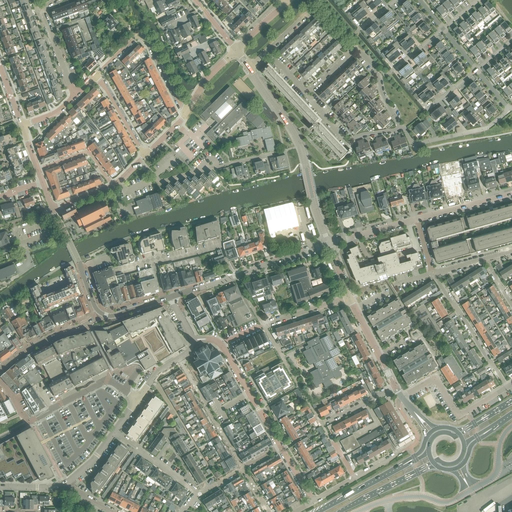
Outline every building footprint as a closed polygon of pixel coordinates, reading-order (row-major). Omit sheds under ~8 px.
[(84,0),(82,0),(80,1),(83,10),(84,12),(89,10),(88,8),(86,3),(84,0)] [(164,0),(163,0),(160,2),(160,3),(164,10),(168,7),(169,9),(180,3),(178,0),(169,0),(166,2),(164,0)] [(218,6),(222,10),(227,5),(229,3),(225,0),(223,0),(223,1),(218,6)] [(268,2),(266,0),(261,0),(258,4),(262,8),(268,2)] [(371,0),(364,0),(362,2),(366,7),(369,5),(371,8),(370,8),(373,11),(377,8),(376,7),(377,7),(371,0)] [(455,0),(448,0),(447,1),(454,10),(460,5),(455,0)] [(80,1),(75,3),(78,12),(79,14),(84,12),(83,10),(80,1)] [(151,2),(146,5),(148,9),(154,7),(158,15),(165,12),(164,10),(160,3),(160,2),(159,1),(154,4),(153,4),(151,2)] [(402,7),(405,11),(412,6),(408,1),(407,3),(406,2),(404,4),(405,4),(402,7)] [(444,19),(448,15),(443,10),(440,6),(441,6),(439,4),(436,1),(432,4),(437,11),(436,11),(439,14),(440,13),(444,19)] [(443,10),(448,15),(454,10),(447,1),(441,6),(440,6),(443,10)] [(489,1),(482,7),(489,16),(496,10),(489,1)] [(362,2),(354,8),(363,18),(368,15),(363,10),(366,7),(362,2)] [(75,3),(70,5),(73,14),(78,12),(75,3)] [(22,7),(24,13),(31,10),(29,4),(22,7)] [(231,10),(227,5),(222,10),(226,15),(231,10)] [(405,11),(409,16),(415,10),(412,6),(405,11)] [(65,7),(60,9),(64,17),(68,16),(65,7)] [(482,7),(476,12),(483,21),(489,16),(482,7)] [(362,19),(363,18),(354,8),(347,14),(351,19),(354,17),(356,20),(359,23),(362,20),(362,19)] [(60,9),(55,10),(59,19),(64,17),(60,9)] [(22,13),(24,19),(33,16),(31,10),(24,13),(22,13)] [(56,20),(59,19),(55,10),(50,12),(55,24),(57,23),(56,20)] [(409,16),(412,20),(419,14),(415,10),(409,16)] [(244,12),(242,14),(249,21),(253,17),(248,11),(246,14),(244,12)] [(387,16),(385,16),(394,27),(401,21),(397,15),(394,18),(392,15),(393,15),(390,12),(386,15),(387,16)] [(472,15),(470,17),(477,26),(479,28),(485,23),(483,21),(476,12),(472,15)] [(242,17),(239,20),(244,25),(249,21),(242,14),(240,16),(242,17)] [(422,19),(419,14),(412,20),(416,24),(422,19)] [(171,15),(159,20),(163,27),(167,25),(168,28),(166,29),(167,31),(173,28),(171,24),(170,25),(170,24),(171,23),(174,22),(171,15)] [(201,27),(200,25),(195,15),(188,19),(194,30),(200,27),(201,27)] [(28,24),(35,21),(33,16),(24,19),(26,25),(28,24)] [(114,29),(115,29),(114,28),(114,27),(116,25),(113,21),(114,20),(110,16),(103,23),(105,26),(106,25),(110,29),(111,30),(112,31),(113,31),(114,30),(114,29)] [(233,22),(227,16),(225,19),(229,24),(230,23),(233,26),(231,28),(236,34),(240,29),(235,24),(233,22)] [(385,25),(383,27),(387,33),(394,27),(385,16),(381,20),(385,25)] [(470,17),(463,22),(471,31),(477,26),(470,17)] [(316,19),(311,23),(316,29),(321,24),(316,19)] [(239,20),(235,24),(240,29),(244,25),(239,20)] [(28,30),(30,29),(37,27),(35,21),(28,24),(26,25),(28,30)] [(511,29),(505,21),(499,27),(500,28),(506,36),(511,30),(511,29)] [(419,32),(423,37),(426,35),(426,34),(431,29),(427,24),(426,25),(424,22),(418,27),(421,30),(419,32)] [(465,36),(471,31),(463,22),(457,27),(460,30),(465,36)] [(311,23),(307,27),(312,33),(316,29),(311,23)] [(184,39),(191,35),(185,24),(179,28),(184,39)] [(372,27),(371,28),(378,36),(382,33),(384,35),(387,33),(383,27),(380,30),(378,27),(376,24),(372,27)] [(30,29),(32,35),(39,33),(37,27),(30,29)] [(62,31),(65,39),(74,35),(80,33),(78,28),(72,30),(71,27),(62,31)] [(307,27),(303,31),(309,39),(311,37),(310,35),(312,33),(307,27)] [(460,38),(465,45),(466,44),(469,42),(470,41),(469,41),(466,37),(465,36),(460,30),(457,27),(454,30),(458,35),(457,36),(459,39),(460,38)] [(499,27),(492,32),(493,33),(500,41),(506,36),(500,28),(499,27)] [(166,34),(165,34),(167,39),(170,38),(173,44),(180,41),(178,37),(175,31),(174,31),(174,30),(173,28),(167,31),(165,32),(166,33),(166,34)] [(378,36),(371,28),(366,32),(371,37),(368,39),(372,45),(376,42),(380,39),(378,36)] [(0,36),(1,36),(2,39),(9,37),(7,31),(0,33),(0,36)] [(303,31),(298,35),(303,41),(305,39),(307,41),(309,39),(303,31)] [(411,33),(410,31),(402,37),(404,39),(407,42),(408,44),(411,47),(415,43),(411,38),(414,36),(411,33)] [(492,32),(486,37),(487,38),(494,46),(500,41),(493,33),(492,32)] [(39,33),(32,35),(30,36),(32,42),(41,38),(39,33)] [(65,39),(67,44),(76,40),(74,35),(65,39)] [(205,35),(198,38),(201,44),(207,41),(205,35)] [(295,38),(294,40),(301,47),(303,46),(301,43),(303,41),(298,35),(298,36),(297,35),(295,37),(295,38)] [(3,42),(4,44),(4,45),(11,42),(9,37),(2,39),(1,39),(2,42),(3,42)] [(486,37),(480,42),(481,43),(487,51),(494,46),(487,38),(486,37)] [(98,39),(93,41),(96,49),(101,47),(98,39)] [(397,41),(395,43),(399,48),(402,46),(404,48),(404,49),(406,52),(410,49),(410,48),(411,47),(408,44),(407,42),(404,39),(400,43),(398,40),(397,41)] [(35,42),(37,48),(44,45),(42,40),(35,42)] [(67,44),(69,49),(78,45),(76,40),(67,44)] [(294,40),(290,43),(294,49),(296,47),(299,50),(301,47),(294,40)] [(331,44),(333,46),(337,51),(342,47),(337,42),(335,40),(331,44)] [(5,48),(6,50),(15,47),(13,41),(11,42),(4,45),(4,44),(3,45),(4,48),(5,48)] [(215,56),(222,52),(216,41),(209,44),(215,56)] [(474,47),(470,42),(470,41),(469,42),(466,44),(465,45),(471,51),(470,52),(472,55),(473,54),(476,58),(477,59),(481,56),(474,47)] [(435,48),(439,52),(445,46),(442,42),(440,43),(437,44),(438,45),(435,48)] [(474,47),(481,56),(487,51),(481,43),(480,42),(474,47)] [(290,43),(285,48),(291,54),(292,55),(296,51),(294,49),(290,43)] [(397,50),(399,48),(395,43),(388,49),(390,51),(394,56),(395,57),(396,59),(401,55),(397,50)] [(37,48),(39,54),(46,51),(44,45),(37,48)] [(69,49),(71,53),(80,50),(78,45),(69,49)] [(139,45),(135,50),(144,59),(145,58),(143,55),(143,54),(142,53),(144,51),(146,49),(143,46),(141,48),(139,45)] [(178,57),(189,52),(186,45),(174,50),(178,57)] [(333,46),(328,50),(333,55),(337,51),(333,46)] [(439,52),(442,56),(449,51),(445,46),(439,52)] [(16,47),(15,47),(6,50),(5,51),(6,54),(7,53),(8,56),(18,52),(16,47)] [(102,58),(104,55),(101,47),(98,48),(96,49),(92,51),(94,53),(100,59),(102,58)] [(291,54),(285,48),(280,52),(285,57),(286,58),(291,54)] [(329,59),(333,55),(328,50),(327,48),(322,52),(324,54),(329,59)] [(81,52),(80,50),(71,53),(72,58),(84,54),(85,53),(86,53),(85,51),(81,52)] [(135,50),(130,54),(135,59),(137,57),(139,59),(140,59),(142,61),(144,59),(135,50)] [(39,60),(41,59),(48,57),(46,51),(39,54),(37,54),(39,60)] [(197,54),(200,60),(203,65),(210,62),(204,51),(200,53),(197,54)] [(395,60),(396,59),(395,57),(394,56),(390,51),(386,55),(384,52),(382,54),(380,55),(385,60),(388,58),(390,60),(389,61),(392,64),(396,61),(395,60)] [(442,56),(445,60),(452,55),(449,51),(442,56)] [(324,63),(329,59),(324,54),(322,52),(320,54),(322,56),(319,58),(324,63)] [(420,56),(419,57),(425,65),(430,62),(432,64),(435,61),(431,56),(428,58),(426,56),(423,52),(419,56),(420,56)] [(130,54),(126,58),(135,68),(137,66),(135,64),(132,61),(135,59),(130,54)] [(11,62),(12,65),(19,62),(21,61),(20,59),(18,60),(17,57),(17,55),(12,57),(12,58),(8,60),(10,63),(11,62)] [(456,59),(452,55),(445,60),(449,65),(456,59)] [(39,60),(42,66),(50,62),(48,57),(41,59),(39,60)] [(418,66),(416,68),(420,73),(423,71),(421,68),(425,65),(419,57),(414,61),(418,66)] [(501,62),(498,64),(500,66),(504,72),(510,66),(506,61),(504,59),(505,59),(503,57),(499,61),(501,62)] [(85,66),(89,71),(96,64),(91,58),(87,62),(88,63),(85,66)] [(133,70),(135,68),(126,58),(122,62),(126,67),(129,65),(133,70)] [(319,58),(315,62),(320,68),(324,63),(319,58)] [(140,68),(141,70),(152,64),(150,59),(144,62),(145,65),(142,66),(142,67),(140,68)] [(312,65),(311,66),(316,72),(320,68),(315,62),(315,63),(312,60),(310,62),(312,65)] [(353,61),(351,63),(358,71),(360,73),(364,68),(357,60),(354,63),(353,61)] [(191,76),(198,72),(192,61),(185,64),(191,76)] [(13,68),(14,70),(14,71),(21,68),(23,67),(22,64),(20,65),(19,62),(12,65),(10,65),(12,68),(13,68)] [(44,71),(46,70),(53,68),(50,62),(42,66),(44,71)] [(498,77),(498,76),(504,72),(500,66),(498,64),(497,62),(493,66),(494,67),(492,69),(491,67),(491,68),(498,77)] [(351,66),(348,68),(355,76),(356,75),(355,74),(358,71),(351,63),(349,65),(351,66)] [(452,72),(456,78),(460,75),(459,74),(465,70),(461,65),(460,66),(457,63),(451,68),(454,71),(452,72)] [(146,74),(149,73),(155,70),(152,64),(141,70),(141,72),(144,70),(146,74)] [(406,68),(404,69),(411,77),(415,73),(417,76),(418,75),(420,73),(416,68),(413,70),(411,68),(412,67),(409,64),(405,67),(406,68)] [(261,70),(310,122),(313,126),(310,129),(312,131),(314,129),(315,131),(313,133),(340,161),(348,153),(349,154),(352,151),(350,149),(347,152),(321,124),(320,125),(317,122),(319,119),(269,66),(267,68),(265,66),(261,70)] [(304,68),(306,70),(311,76),(316,72),(311,66),(308,69),(306,66),(304,68)] [(15,74),(16,76),(23,74),(21,68),(14,71),(14,70),(13,71),(14,74),(15,74)] [(46,70),(48,76),(55,73),(53,68),(46,70)] [(307,80),(311,76),(306,70),(304,68),(300,73),(302,75),(307,80)] [(344,69),(343,71),(350,79),(353,76),(354,77),(355,76),(348,68),(346,71),(344,69)] [(499,85),(503,82),(502,81),(499,78),(498,76),(498,77),(491,68),(487,71),(491,76),(490,77),(492,80),(493,79),(499,85)] [(110,74),(113,79),(125,72),(127,71),(126,69),(121,72),(120,71),(117,73),(116,70),(110,74)] [(413,79),(411,77),(404,69),(400,73),(404,78),(401,80),(406,85),(413,79)] [(149,73),(152,78),(158,75),(155,70),(149,73)] [(342,74),(340,76),(347,84),(348,83),(347,82),(350,79),(343,71),(341,72),(342,74)] [(445,73),(443,71),(440,74),(436,78),(438,80),(444,88),(449,84),(445,79),(447,77),(445,73)] [(113,79),(116,84),(122,81),(121,81),(125,79),(123,75),(126,74),(125,72),(113,79)] [(48,76),(50,81),(50,82),(57,79),(55,73),(48,76)] [(17,79),(18,82),(25,79),(23,74),(16,76),(15,77),(16,80),(17,79)] [(152,78),(154,83),(161,80),(158,75),(152,78)] [(336,77),(335,79),(342,86),(345,83),(346,84),(347,84),(340,76),(337,78),(336,77)] [(358,86),(363,91),(367,87),(370,85),(367,82),(370,79),(368,76),(358,86)] [(428,84),(433,89),(435,87),(437,89),(440,93),(444,89),(443,89),(444,88),(438,80),(436,78),(428,84)] [(19,85),(20,87),(27,85),(27,84),(29,84),(27,79),(25,79),(18,82),(17,82),(18,85),(19,85)] [(47,82),(50,88),(59,85),(57,79),(50,82),(50,81),(47,82)] [(118,89),(130,83),(133,81),(132,79),(126,82),(126,81),(123,83),(122,81),(116,84),(118,89)] [(334,82),(331,84),(338,91),(339,91),(338,90),(342,86),(335,79),(333,80),(334,82)] [(151,89),(152,91),(163,85),(161,80),(154,83),(156,86),(153,87),(153,88),(151,89)] [(511,98),(511,93),(507,88),(507,87),(506,86),(504,83),(503,82),(499,85),(504,91),(504,92),(503,93),(505,96),(507,95),(511,100),(511,98)] [(118,89),(121,95),(127,91),(126,88),(129,87),(129,85),(131,84),(130,83),(118,89)] [(468,88),(472,93),(479,87),(475,83),(474,84),(473,83),(471,85),(472,86),(468,88)] [(328,85),(326,86),(333,94),(337,91),(338,92),(338,91),(331,84),(329,86),(328,85)] [(421,89),(430,100),(434,96),(430,91),(433,89),(428,84),(421,89)] [(29,91),(27,85),(20,87),(19,88),(20,91),(21,90),(22,93),(29,91)] [(54,93),(61,90),(59,85),(50,88),(52,94),(54,93)] [(158,91),(160,94),(166,91),(163,85),(152,91),(153,93),(155,91),(156,92),(158,91)] [(326,89),(323,91),(330,99),(331,98),(330,97),(333,94),(326,86),(324,88),(326,89)] [(231,129),(244,116),(242,114),(248,108),(249,106),(243,101),(237,107),(229,98),(235,92),(230,87),(200,116),(205,122),(211,117),(213,119),(214,118),(218,122),(206,134),(213,142),(229,127),(231,129)] [(360,93),(365,99),(375,89),(373,87),(370,90),(367,87),(363,91),(360,93)] [(472,93),(475,97),(482,91),(479,87),(472,93)] [(94,89),(89,93),(98,102),(104,97),(102,95),(101,96),(94,89)] [(365,99),(369,103),(370,104),(374,100),(377,97),(374,94),(377,92),(375,89),(365,99)] [(429,101),(430,100),(421,89),(414,95),(418,101),(421,98),(423,101),(425,104),(429,101)] [(63,96),(61,90),(54,93),(57,101),(61,100),(60,97),(63,96)] [(121,95),(124,100),(130,96),(133,94),(134,94),(136,93),(135,91),(132,92),(132,91),(128,93),(127,91),(121,95)] [(153,102),(154,104),(169,96),(166,91),(160,94),(161,96),(158,98),(159,99),(153,102)] [(329,100),(330,99),(323,91),(321,94),(320,93),(318,94),(325,102),(328,99),(329,100)] [(475,97),(479,101),(486,95),(482,91),(475,97)] [(89,93),(85,97),(90,102),(93,99),(95,102),(95,101),(97,103),(98,102),(89,93)] [(489,100),(486,95),(479,101),(482,105),(489,100)] [(124,100),(127,105),(133,101),(130,96),(124,100)] [(164,102),(165,104),(171,101),(169,96),(154,104),(151,105),(152,107),(161,102),(161,103),(164,102)] [(455,110),(452,112),(453,113),(457,117),(459,116),(456,111),(459,109),(459,108),(463,105),(460,101),(461,100),(459,98),(458,98),(456,96),(454,98),(453,97),(448,101),(455,110)] [(86,106),(88,109),(90,111),(92,109),(90,107),(90,106),(88,104),(90,102),(85,97),(81,101),(86,106)] [(36,99),(30,101),(34,110),(34,111),(37,110),(37,109),(40,108),(37,101),(36,99)] [(43,99),(37,101),(40,108),(40,109),(43,108),(43,107),(45,106),(43,99)] [(97,109),(99,111),(110,105),(107,99),(101,103),(102,105),(100,107),(100,108),(97,109)] [(31,111),(34,110),(30,101),(30,100),(28,101),(29,104),(26,105),(29,113),(32,112),(31,111)] [(366,106),(371,111),(381,102),(379,100),(376,102),(374,100),(370,104),(369,103),(366,106)] [(81,101),(77,105),(81,110),(86,106),(81,101)] [(127,105),(130,110),(142,103),(141,101),(138,103),(138,101),(134,103),(133,101),(127,105)] [(161,111),(162,113),(174,107),(171,101),(165,104),(166,107),(164,108),(164,109),(161,111)] [(335,112),(337,113),(344,106),(341,103),(342,102),(342,101),(341,102),(334,108),(336,110),(335,112)] [(371,111),(376,116),(380,112),(380,113),(383,110),(381,107),(384,104),(381,102),(371,111)] [(130,110),(133,115),(139,112),(138,109),(141,107),(140,106),(143,105),(142,103),(130,110)] [(485,113),(490,118),(493,116),(492,115),(498,110),(494,106),(493,106),(491,104),(485,108),(487,111),(485,113)] [(77,105),(72,109),(81,119),(82,119),(82,118),(83,117),(82,116),(83,115),(80,112),(81,110),(77,105)] [(105,111),(107,113),(113,110),(110,105),(99,111),(100,113),(102,112),(102,113),(105,111)] [(468,112),(463,116),(466,120),(470,120),(471,122),(474,125),(477,122),(479,121),(476,118),(477,117),(474,114),(474,115),(473,114),(476,111),(471,106),(471,105),(470,106),(469,107),(466,109),(468,112)] [(340,114),(342,116),(348,111),(349,110),(349,109),(349,108),(348,109),(344,106),(337,113),(338,115),(340,114)] [(174,107),(162,113),(160,114),(162,116),(169,112),(171,115),(177,112),(174,107)] [(446,112),(449,116),(453,113),(452,112),(449,108),(446,111),(442,107),(438,110),(438,109),(431,115),(432,116),(431,117),(434,121),(435,120),(436,121),(440,118),(443,116),(443,115),(446,112)] [(252,112),(248,108),(242,114),(244,116),(257,129),(250,131),(251,132),(247,133),(247,132),(243,133),(243,137),(236,139),(238,147),(250,144),(249,140),(252,139),(264,136),(265,140),(264,140),(267,152),(276,150),(270,126),(267,127),(263,123),(264,122),(253,110),(252,112)] [(80,120),(81,119),(72,109),(68,113),(73,118),(75,116),(77,119),(78,118),(80,120)] [(100,121),(102,123),(116,115),(113,110),(107,113),(108,115),(105,118),(100,121)] [(341,122),(343,123),(350,116),(352,114),(349,110),(348,111),(342,116),(340,118),(343,120),(341,122)] [(133,115),(136,120),(148,113),(147,112),(144,113),(144,112),(140,114),(139,112),(133,115)] [(376,122),(378,124),(380,122),(388,115),(386,112),(383,115),(380,113),(380,112),(376,116),(373,119),(376,122)] [(149,115),(148,113),(136,120),(139,125),(145,122),(144,120),(147,118),(146,117),(149,115)] [(459,121),(457,117),(453,113),(449,116),(447,118),(450,122),(449,122),(444,126),(449,132),(458,124),(457,123),(457,122),(459,121)] [(346,124),(348,126),(355,119),(356,118),(352,114),(350,116),(343,123),(344,125),(346,124)] [(111,121),(113,124),(119,120),(116,115),(102,123),(103,125),(111,121)] [(155,115),(152,117),(161,126),(166,122),(161,117),(159,119),(155,115)] [(390,117),(388,115),(380,122),(378,124),(383,129),(386,126),(388,129),(393,124),(391,122),(390,122),(390,123),(389,122),(387,120),(390,117)] [(62,119),(71,128),(73,130),(75,132),(77,131),(71,125),(73,123),(71,121),(66,116),(62,119)] [(154,124),(152,126),(157,131),(161,126),(152,117),(151,118),(153,120),(152,121),(154,124)] [(62,119),(59,122),(67,131),(69,129),(70,129),(71,128),(62,119)] [(355,119),(348,126),(350,129),(349,130),(350,131),(358,124),(356,122),(355,121),(356,120),(355,119)] [(106,131),(108,133),(122,125),(119,120),(113,124),(114,126),(106,131)] [(413,131),(417,136),(419,134),(421,136),(426,132),(428,130),(427,130),(432,126),(429,122),(427,120),(424,122),(422,123),(420,125),(420,124),(415,128),(416,129),(413,131)] [(59,122),(55,126),(65,136),(66,137),(68,136),(65,133),(67,131),(59,122)] [(91,122),(88,125),(94,133),(98,130),(91,122)] [(360,122),(358,124),(350,131),(353,134),(354,133),(356,135),(362,129),(364,131),(367,128),(364,125),(363,126),(360,122)] [(148,130),(153,135),(157,131),(152,126),(151,127),(148,125),(148,126),(146,124),(144,126),(146,128),(148,130)] [(117,131),(119,134),(125,130),(122,125),(108,133),(109,136),(117,131)] [(55,126),(52,129),(59,137),(61,135),(63,138),(65,136),(55,126)] [(52,129),(48,132),(58,143),(59,142),(59,140),(57,138),(59,137),(52,129)] [(115,140),(116,142),(128,136),(125,130),(119,134),(120,136),(115,140)] [(149,139),(153,135),(148,130),(144,134),(149,139)] [(7,135),(4,136),(7,144),(7,145),(9,144),(10,144),(10,145),(12,144),(12,143),(13,143),(16,142),(14,137),(12,138),(10,134),(9,131),(6,132),(7,135)] [(45,135),(46,137),(52,143),(53,141),(56,144),(58,143),(48,132),(45,135)] [(76,136),(77,139),(82,150),(86,148),(84,143),(83,140),(82,138),(79,139),(77,133),(75,133),(76,136)] [(400,135),(397,136),(402,149),(408,146),(405,138),(401,139),(400,135)] [(123,141),(125,144),(131,141),(128,136),(116,142),(117,144),(123,141)] [(392,143),(390,144),(391,146),(393,146),(395,151),(398,150),(399,153),(403,151),(402,149),(397,136),(394,137),(395,141),(392,143)] [(35,145),(37,150),(53,144),(53,143),(52,143),(46,137),(43,139),(44,140),(43,142),(39,144),(36,145),(35,145)] [(73,153),(77,152),(73,141),(71,142),(69,137),(67,138),(73,153)] [(382,137),(379,138),(384,151),(390,149),(389,147),(391,146),(390,144),(388,144),(387,140),(383,141),(382,137)] [(67,144),(64,145),(68,155),(73,153),(67,138),(65,139),(67,144)] [(374,146),(372,146),(373,149),(374,148),(377,154),(384,151),(379,138),(376,140),(377,144),(373,145),(374,146)] [(73,141),(77,152),(82,150),(77,139),(76,139),(77,140),(73,141)] [(88,148),(92,152),(106,142),(104,139),(97,144),(94,140),(92,141),(90,143),(88,141),(87,139),(83,140),(84,143),(86,148),(88,148)] [(364,140),(361,141),(365,154),(366,156),(373,153),(372,151),(371,149),(373,149),(372,146),(370,147),(369,143),(365,144),(364,140)] [(125,144),(128,149),(134,146),(131,141),(125,144)] [(359,146),(355,147),(359,156),(360,159),(365,157),(364,154),(365,154),(361,141),(358,142),(359,146)] [(59,143),(60,147),(64,157),(68,155),(64,145),(62,146),(61,142),(59,143)] [(92,152),(95,157),(104,151),(101,147),(107,143),(106,142),(92,152)] [(60,147),(59,143),(57,144),(58,148),(56,148),(59,158),(64,157),(60,147)] [(37,150),(39,155),(50,150),(49,148),(54,146),(53,144),(37,150)] [(122,153),(120,153),(122,156),(127,153),(128,156),(137,151),(134,146),(128,149),(125,151),(123,152),(122,153)] [(9,154),(10,156),(17,153),(18,153),(16,147),(8,150),(8,151),(7,152),(8,153),(9,154)] [(95,157),(99,162),(113,151),(111,149),(105,153),(104,151),(95,157)] [(39,155),(41,159),(56,154),(56,151),(51,153),(50,150),(39,155)] [(102,167),(108,162),(111,161),(108,157),(114,153),(113,151),(99,162),(102,167)] [(11,162),(12,162),(19,159),(18,153),(17,153),(10,156),(9,156),(10,157),(9,157),(9,158),(9,160),(10,160),(11,160),(11,162)] [(58,158),(56,154),(41,159),(43,164),(58,158)] [(273,162),(271,162),(273,172),(281,170),(289,168),(286,155),(278,157),(272,159),(273,162)] [(505,156),(499,157),(501,164),(507,162),(505,156)] [(13,165),(14,168),(22,165),(22,164),(28,162),(27,159),(26,157),(20,159),(19,159),(12,162),(12,163),(12,164),(12,165),(13,165)] [(85,157),(80,159),(83,169),(84,169),(85,173),(87,173),(86,168),(88,167),(85,157)] [(80,159),(75,161),(80,174),(81,174),(81,175),(83,174),(81,169),(83,169),(80,159)] [(489,159),(477,160),(479,169),(481,168),(484,180),(487,189),(497,186),(489,159)] [(476,169),(479,169),(477,160),(463,163),(467,178),(463,179),(466,192),(481,188),(476,169)] [(75,161),(71,162),(74,170),(77,169),(77,170),(76,170),(79,176),(81,175),(80,174),(75,161)] [(102,167),(106,172),(116,164),(114,161),(110,164),(108,162),(102,167)] [(119,161),(116,164),(106,172),(110,176),(116,172),(114,170),(117,168),(119,169),(122,167),(119,161)] [(264,165),(263,161),(254,163),(256,170),(255,171),(256,174),(261,173),(261,172),(265,171),(265,174),(270,173),(267,165),(264,165)] [(71,162),(67,164),(72,178),(74,178),(72,173),(75,172),(74,170),(71,162)] [(67,180),(72,178),(67,164),(62,166),(67,180)] [(23,168),(22,165),(14,168),(14,170),(14,171),(14,173),(15,173),(16,174),(15,174),(16,177),(21,175),(20,172),(24,171),(27,170),(26,167),(23,168)] [(46,172),(51,186),(66,181),(61,166),(46,172)] [(244,170),(243,166),(235,168),(231,169),(232,174),(231,174),(232,179),(245,176),(245,179),(250,177),(248,169),(244,170)] [(6,172),(4,173),(6,180),(6,181),(13,179),(10,171),(9,171),(8,171),(7,170),(6,171),(6,172)] [(210,175),(207,178),(212,183),(215,186),(221,180),(212,171),(209,174),(210,175)] [(87,174),(85,175),(90,189),(96,187),(93,180),(90,181),(87,174)] [(207,189),(212,183),(207,178),(203,174),(201,176),(201,177),(198,180),(204,186),(207,189)] [(500,185),(506,183),(504,174),(498,176),(500,185)] [(85,183),(82,184),(84,191),(90,189),(85,175),(83,175),(85,179),(84,180),(85,183)] [(193,180),(190,183),(195,188),(195,189),(198,192),(204,186),(198,180),(195,176),(192,179),(193,180)] [(461,176),(452,178),(456,194),(457,194),(457,195),(460,194),(460,193),(462,192),(460,184),(463,183),(461,176)] [(98,178),(93,180),(96,187),(101,185),(101,183),(103,182),(103,181),(100,177),(99,178),(98,178)] [(76,178),(74,179),(79,193),(84,191),(82,184),(79,185),(78,183),(77,183),(76,178)] [(452,178),(443,181),(444,188),(447,187),(449,195),(452,195),(453,196),(455,195),(455,194),(456,194),(452,178)] [(72,187),(70,188),(71,190),(73,195),(79,193),(74,179),(71,180),(72,185),(71,185),(72,187)] [(184,183),(181,186),(187,191),(190,194),(195,189),(195,188),(190,183),(186,179),(183,182),(184,183)] [(51,186),(53,191),(61,189),(60,186),(67,183),(66,181),(51,186)] [(428,192),(427,192),(428,199),(434,198),(434,200),(437,199),(434,181),(432,181),(429,187),(427,187),(428,192)] [(435,181),(434,181),(437,199),(441,198),(441,197),(446,196),(445,189),(443,189),(442,184),(440,185),(435,181)] [(176,185),(173,188),(178,194),(181,197),(187,191),(181,186),(177,182),(175,184),(176,185)] [(173,200),(178,194),(173,188),(169,184),(166,187),(167,188),(164,191),(173,200)] [(418,184),(416,185),(420,203),(423,202),(423,200),(428,199),(427,192),(426,193),(425,188),(423,188),(418,184)] [(416,203),(420,203),(416,185),(414,185),(412,191),(410,191),(411,196),(409,196),(411,203),(416,202),(416,203)] [(53,191),(55,196),(71,190),(70,188),(69,188),(62,191),(61,189),(53,191)] [(394,208),(399,206),(394,188),(393,189),(393,188),(390,188),(393,197),(394,197),(394,198),(390,199),(392,207),(393,207),(394,208)] [(396,188),(394,188),(399,206),(403,205),(403,204),(404,204),(402,196),(398,197),(398,196),(398,195),(396,188)] [(67,198),(73,195),(71,190),(55,196),(57,201),(64,198),(65,199),(67,198)] [(197,190),(192,196),(195,199),(200,194),(197,190)] [(366,214),(375,211),(374,206),(372,206),(372,199),(368,191),(361,193),(361,194),(356,195),(362,215),(366,214)] [(387,192),(379,196),(380,198),(378,198),(379,202),(380,207),(381,206),(382,210),(388,208),(387,205),(390,204),(387,192)] [(145,197),(146,199),(136,202),(138,207),(139,208),(134,210),(136,216),(150,211),(150,210),(154,209),(154,210),(163,207),(158,193),(150,196),(149,196),(145,197)] [(29,207),(34,205),(31,198),(23,201),(26,208),(27,208),(27,209),(30,208),(29,207)] [(82,206),(76,209),(75,206),(72,208),(72,207),(71,208),(61,213),(64,220),(65,219),(66,220),(67,219),(67,218),(74,215),(75,216),(74,217),(79,226),(82,225),(83,227),(83,226),(86,232),(89,231),(90,231),(90,230),(93,229),(94,229),(96,227),(97,228),(97,227),(100,226),(101,226),(101,225),(104,224),(104,223),(110,220),(107,212),(108,211),(104,203),(103,204),(101,201),(98,203),(98,202),(97,202),(97,203),(95,204),(94,203),(94,204),(94,203),(90,205),(90,206),(88,208),(87,207),(87,208),(84,209),(84,208),(83,209),(83,208),(82,206)] [(3,216),(16,212),(13,203),(5,205),(0,206),(2,211),(3,216)] [(428,229),(428,230),(428,231),(435,258),(436,260),(436,261),(437,261),(437,262),(438,262),(439,263),(440,263),(471,254),(477,252),(499,246),(511,242),(511,203),(509,205),(430,227),(429,227),(429,228),(428,228),(428,229)] [(349,205),(352,216),(353,216),(358,214),(354,204),(349,205)] [(344,206),(344,207),(347,218),(348,218),(349,217),(350,218),(351,217),(352,216),(349,205),(348,205),(345,206),(344,206)] [(344,207),(339,208),(339,210),(341,217),(342,219),(347,218),(344,207),(343,207),(344,207)] [(197,229),(198,242),(204,240),(205,242),(208,241),(208,240),(210,239),(211,240),(217,238),(217,237),(219,236),(218,223),(213,224),(213,223),(200,227),(201,228),(197,229)] [(178,231),(172,231),(172,235),(172,239),(172,238),(173,238),(175,244),(174,244),(173,244),(174,247),(176,251),(182,248),(184,247),(184,248),(185,248),(185,247),(189,247),(190,247),(186,229),(186,230),(181,231),(181,230),(180,230),(181,231),(178,232),(178,231)] [(254,241),(255,243),(258,251),(260,251),(260,250),(263,249),(261,243),(262,243),(262,244),(267,242),(263,232),(258,233),(260,239),(254,241)] [(0,247),(9,244),(6,234),(0,236),(0,247)] [(351,251),(348,253),(350,259),(348,260),(357,282),(360,281),(362,286),(382,281),(385,280),(387,279),(388,279),(388,277),(415,270),(414,267),(422,265),(419,254),(412,255),(407,257),(408,259),(409,259),(410,262),(401,265),(397,252),(413,247),(412,242),(410,237),(407,238),(406,234),(391,238),(391,240),(382,242),(380,247),(383,259),(368,263),(369,267),(361,269),(356,257),(359,256),(360,258),(363,257),(361,253),(358,247),(351,250),(351,251)] [(164,251),(159,235),(147,239),(144,240),(142,241),(141,242),(140,244),(140,246),(140,248),(142,248),(144,254),(151,252),(156,250),(157,252),(164,251)] [(245,242),(242,243),(246,255),(249,255),(248,254),(251,253),(249,245),(248,245),(247,240),(246,237),(244,238),(245,242)] [(236,249),(233,240),(229,241),(230,246),(224,248),(225,252),(227,258),(229,258),(229,257),(230,257),(231,260),(232,259),(233,260),(237,259),(236,258),(238,257),(236,249)] [(249,245),(251,253),(255,252),(258,251),(255,243),(252,244),(251,240),(248,241),(249,245)] [(246,255),(242,243),(241,241),(235,243),(236,245),(240,257),(243,256),(246,255)] [(118,260),(118,261),(119,262),(120,263),(121,263),(122,266),(130,264),(130,263),(132,262),(133,262),(134,261),(134,260),(134,259),(134,258),(133,256),(130,246),(130,245),(129,245),(128,244),(125,245),(124,245),(119,246),(119,247),(112,248),(112,249),(111,249),(111,250),(110,250),(110,251),(110,252),(111,252),(111,253),(112,253),(113,253),(115,253),(117,258),(117,260),(118,260)] [(0,248),(2,254),(12,251),(10,245),(0,248)] [(221,251),(217,252),(219,257),(209,260),(211,266),(225,262),(221,251)] [(199,257),(174,263),(176,275),(178,282),(180,287),(187,286),(187,285),(195,283),(194,283),(190,266),(191,266),(192,265),(192,267),(196,266),(196,267),(201,266),(199,257)] [(174,263),(166,265),(169,276),(170,282),(172,289),(180,287),(178,282),(176,275),(174,263)] [(504,279),(507,277),(504,271),(503,269),(504,269),(502,267),(502,266),(501,266),(500,264),(496,267),(499,271),(501,270),(502,272),(500,273),(504,279)] [(0,280),(0,282),(8,279),(7,278),(17,274),(14,265),(0,270),(0,280)] [(164,291),(172,289),(170,282),(169,276),(166,265),(158,267),(164,291)] [(39,285),(30,289),(36,303),(33,304),(39,315),(41,314),(41,315),(46,313),(46,312),(49,311),(50,310),(56,308),(55,307),(62,304),(84,295),(79,283),(77,279),(74,273),(75,273),(73,267),(72,267),(71,266),(65,269),(64,270),(65,273),(67,278),(69,282),(70,285),(67,286),(67,287),(54,293),(54,292),(47,295),(46,295),(43,296),(39,285)] [(117,304),(123,302),(118,286),(115,277),(112,266),(92,274),(95,283),(98,293),(99,292),(100,295),(99,296),(104,308),(109,306),(110,306),(115,304),(112,295),(109,288),(111,288),(117,304)] [(288,275),(284,276),(284,279),(287,289),(292,287),(297,304),(306,301),(310,299),(311,300),(331,291),(327,283),(312,289),(311,287),(311,286),(310,286),(307,277),(309,276),(306,266),(287,272),(288,275)] [(203,280),(204,280),(203,276),(204,275),(202,271),(200,272),(200,271),(195,272),(194,267),(192,268),(196,283),(203,281),(203,280)] [(322,272),(325,271),(324,269),(321,270),(321,268),(320,267),(319,268),(318,269),(312,271),(315,279),(321,277),(320,275),(323,274),(322,272)] [(138,272),(140,283),(144,296),(149,295),(158,292),(152,268),(143,271),(138,272)] [(481,268),(476,271),(480,278),(485,274),(481,268)] [(476,271),(471,275),(475,281),(480,278),(476,271)] [(204,275),(203,276),(204,280),(205,279),(205,281),(215,277),(213,272),(210,274),(207,275),(204,275)] [(126,282),(124,274),(116,277),(118,286),(123,302),(130,301),(126,287),(124,287),(123,283),(126,282)] [(284,279),(284,276),(283,274),(277,275),(277,276),(270,278),(273,286),(282,283),(281,280),(284,279)] [(470,284),(475,281),(471,275),(466,278),(470,284)] [(259,280),(244,284),(252,297),(254,300),(265,297),(262,289),(269,286),(266,278),(259,281),(259,280)] [(459,291),(455,285),(454,283),(455,283),(453,281),(453,280),(452,280),(451,278),(448,281),(451,285),(452,284),(453,286),(451,287),(455,293),(459,291)] [(466,278),(460,281),(464,287),(470,284),(466,278)] [(372,315),(368,317),(374,328),(377,326),(379,330),(377,332),(383,342),(404,330),(410,326),(413,332),(411,333),(411,334),(411,335),(411,336),(412,337),(413,338),(413,339),(414,340),(415,340),(416,341),(418,339),(421,345),(415,349),(397,359),(394,361),(400,372),(403,370),(404,372),(405,374),(402,376),(409,386),(432,372),(439,369),(440,368),(441,370),(444,368),(439,359),(438,359),(439,360),(437,361),(422,337),(423,336),(423,335),(423,334),(423,333),(422,332),(422,331),(421,330),(420,330),(420,329),(419,329),(418,329),(415,324),(412,320),(410,315),(402,301),(401,300),(399,297),(396,293),(387,279),(385,280),(387,282),(391,288),(393,292),(397,298),(398,299),(396,301),(372,315)] [(460,281),(455,285),(459,291),(464,287),(460,281)] [(433,282),(427,285),(432,292),(437,288),(433,282)] [(137,298),(144,296),(140,283),(133,284),(137,298)] [(133,299),(137,298),(133,284),(127,286),(131,299),(132,299),(133,299)] [(427,285),(422,288),(426,295),(432,292),(427,285)] [(236,286),(230,289),(238,307),(246,304),(242,297),(242,296),(241,297),(240,297),(241,296),(240,294),(238,289),(236,287),(236,286)] [(488,291),(491,295),(497,292),(493,286),(491,288),(490,286),(485,290),(487,292),(488,291)] [(422,288),(417,292),(421,298),(426,295),(422,288)] [(255,318),(246,304),(238,307),(230,289),(225,292),(224,292),(226,295),(225,295),(226,296),(225,297),(238,326),(255,319),(255,318)] [(224,306),(228,304),(223,293),(222,293),(221,292),(219,293),(219,294),(219,295),(217,296),(221,308),(224,307),(224,306)] [(417,292),(412,295),(416,301),(421,298),(417,292)] [(491,295),(494,300),(500,297),(497,292),(491,295)] [(83,295),(78,297),(79,301),(81,306),(85,315),(89,313),(89,312),(83,295)] [(412,295),(407,298),(411,305),(416,301),(412,295)] [(267,304),(263,306),(265,313),(270,311),(271,313),(273,312),(270,302),(269,300),(268,296),(265,297),(266,302),(267,304)] [(78,297),(62,304),(64,309),(71,306),(76,318),(85,315),(81,306),(79,301),(78,297)] [(206,315),(200,304),(196,297),(191,300),(190,299),(186,301),(188,304),(186,305),(192,315),(195,314),(197,317),(193,319),(200,330),(199,329),(210,324),(211,324),(210,323),(211,323),(207,315),(206,315)] [(495,307),(497,305),(503,302),(500,297),(494,300),(492,302),(495,307)] [(206,307),(209,313),(209,312),(211,312),(212,315),(213,316),(215,315),(217,314),(217,313),(217,312),(221,310),(215,298),(206,302),(209,307),(206,308),(206,307)] [(407,307),(411,305),(407,298),(403,301),(407,307)] [(433,303),(436,308),(442,304),(439,299),(433,303)] [(463,306),(466,311),(474,306),(475,306),(473,303),(472,304),(470,301),(463,306)] [(497,305),(501,310),(506,307),(503,302),(497,305)] [(50,310),(49,311),(50,313),(51,315),(56,326),(59,325),(68,321),(69,321),(64,309),(62,304),(55,307),(56,308),(50,310)] [(436,308),(439,313),(445,309),(442,304),(436,308)] [(2,310),(1,311),(6,320),(9,318),(9,319),(13,316),(12,314),(17,310),(15,306),(9,310),(8,308),(3,311),(2,310)] [(71,306),(64,309),(69,321),(76,318),(71,306)] [(466,311),(469,316),(477,311),(474,306),(466,311)] [(501,310),(504,315),(509,312),(506,307),(501,310)] [(157,309),(108,327),(114,342),(127,366),(136,361),(137,361),(140,362),(143,367),(145,370),(185,346),(166,311),(166,312),(164,308),(159,311),(157,309)] [(448,314),(445,309),(439,313),(442,318),(448,314)] [(340,319),(344,327),(350,324),(343,310),(337,313),(337,314),(333,316),(333,315),(330,317),(333,323),(340,319)] [(469,316),(472,321),(480,316),(477,311),(469,316)] [(476,326),(481,323),(483,321),(482,319),(488,315),(486,312),(484,314),(480,316),(472,321),(476,326)] [(505,318),(507,321),(511,317),(511,315),(509,312),(504,315),(501,317),(503,320),(505,318)] [(225,318),(223,319),(224,321),(228,319),(229,323),(235,320),(233,314),(228,317),(227,317),(225,318)] [(322,315),(316,317),(319,326),(325,324),(328,323),(326,316),(323,317),(322,315)] [(48,316),(43,319),(44,320),(47,326),(43,327),(45,332),(54,327),(48,316)] [(21,327),(25,325),(20,317),(11,322),(13,326),(13,325),(21,340),(26,337),(21,329),(22,328),(21,327)] [(216,320),(215,321),(220,331),(221,330),(227,326),(224,321),(223,319),(222,317),(221,317),(216,320)] [(316,317),(310,319),(312,326),(313,328),(316,327),(319,326),(316,317)] [(443,333),(449,329),(455,325),(452,320),(451,321),(449,317),(444,320),(446,324),(444,325),(446,327),(441,330),(443,333)] [(310,319),(304,320),(307,330),(309,329),(309,327),(312,326),(310,319)] [(38,324),(37,324),(42,334),(45,332),(43,327),(47,326),(44,320),(40,321),(38,323),(38,324)] [(304,320),(298,322),(301,330),(301,332),(307,330),(304,320)] [(36,322),(32,326),(33,328),(37,336),(41,334),(42,334),(37,324),(36,322)] [(298,322),(293,324),(295,332),(301,330),(298,322)] [(6,325),(7,328),(12,333),(14,331),(8,323),(6,325)] [(476,326),(479,331),(485,328),(481,323),(476,326)] [(293,324),(287,326),(289,334),(293,333),(293,335),(296,335),(295,332),(293,324)] [(350,324),(344,327),(341,329),(345,337),(354,332),(350,324)] [(446,338),(449,337),(452,334),(458,331),(455,325),(449,329),(451,332),(447,334),(446,333),(444,335),(446,338)] [(25,326),(22,328),(21,329),(26,337),(29,335),(30,338),(35,335),(30,326),(29,327),(30,328),(27,329),(25,326)] [(287,326),(281,328),(286,342),(290,341),(287,339),(286,335),(289,334),(287,326)] [(479,331),(482,336),(490,331),(487,326),(485,328),(479,331)] [(114,342),(108,327),(94,330),(114,369),(117,368),(118,369),(119,369),(121,369),(127,366),(114,342)] [(14,336),(12,333),(7,328),(3,332),(4,333),(15,349),(22,344),(15,336),(14,336)] [(283,347),(285,346),(291,343),(290,341),(286,342),(281,328),(275,330),(278,338),(282,336),(283,340),(280,341),(283,347)] [(53,344),(58,355),(75,387),(109,369),(99,351),(99,350),(97,347),(89,331),(89,332),(88,331),(83,333),(83,334),(77,335),(77,336),(76,336),(71,337),(70,337),(65,339),(64,339),(59,341),(58,341),(53,344)] [(337,331),(333,333),(337,341),(341,340),(341,339),(337,331)] [(452,334),(455,339),(461,336),(458,331),(452,334)] [(482,336),(485,341),(493,336),(490,331),(482,336)] [(17,351),(15,349),(4,333),(0,336),(0,339),(3,343),(3,344),(7,349),(12,355),(17,351)] [(264,333),(259,335),(263,344),(268,342),(264,333)] [(352,337),(355,342),(361,339),(358,334),(352,337)] [(253,338),(258,347),(263,344),(259,335),(253,337),(253,338)] [(296,345),(301,343),(299,336),(293,338),(295,344),(296,345)] [(306,351),(303,352),(310,366),(313,364),(317,370),(313,372),(310,374),(313,380),(312,381),(316,389),(319,387),(318,386),(323,383),(325,388),(329,386),(332,385),(332,384),(331,382),(330,379),(334,377),(335,379),(342,375),(341,373),(340,373),(340,372),(339,371),(342,370),(340,366),(337,367),(333,358),(340,354),(337,347),(334,349),(327,336),(320,340),(319,336),(306,342),(308,346),(305,348),(306,351)] [(452,348),(455,347),(458,344),(465,341),(461,336),(455,339),(457,342),(453,344),(453,343),(450,345),(452,348)] [(485,341),(489,347),(494,343),(496,342),(493,336),(485,341)] [(253,338),(248,340),(253,349),(258,347),(253,338)] [(12,355),(7,349),(3,344),(3,343),(0,339),(0,362),(0,364),(12,355)] [(356,345),(358,347),(364,344),(361,339),(355,342),(352,344),(353,346),(356,345)] [(244,342),(248,351),(253,349),(248,340),(244,342)] [(458,344),(462,349),(468,346),(465,341),(458,344)] [(233,347),(234,349),(232,350),(235,356),(237,355),(238,358),(249,353),(248,351),(244,342),(243,342),(233,347)] [(489,347),(492,351),(501,346),(499,343),(496,345),(494,343),(489,347)] [(359,350),(360,353),(366,349),(364,344),(358,347),(355,349),(356,351),(359,350)] [(59,395),(75,387),(58,355),(56,356),(51,345),(33,355),(39,365),(42,363),(55,387),(56,388),(59,395)] [(193,363),(199,372),(200,375),(201,375),(202,377),(200,378),(203,383),(211,379),(211,380),(222,373),(219,367),(222,365),(221,362),(223,360),(216,349),(214,350),(212,347),(210,348),(208,345),(207,346),(203,348),(202,347),(200,348),(198,349),(199,350),(195,352),(196,353),(194,354),(196,357),(194,358),(196,361),(193,363)] [(465,354),(467,353),(471,351),(468,346),(462,349),(465,354)] [(503,349),(501,346),(492,351),(495,357),(501,353),(499,351),(503,349)] [(362,359),(363,362),(368,359),(367,357),(369,355),(366,349),(360,353),(357,354),(358,357),(362,355),(363,359),(362,359)] [(467,353),(471,358),(477,354),(473,349),(471,351),(467,353)] [(470,362),(471,364),(480,359),(477,354),(471,358),(472,361),(470,362)] [(442,357),(439,359),(444,368),(441,370),(451,385),(458,381),(467,375),(465,372),(463,374),(451,355),(444,360),(442,357)] [(21,363),(16,365),(23,375),(22,375),(32,387),(27,391),(40,412),(47,408),(33,387),(42,381),(34,365),(32,363),(34,362),(31,357),(29,358),(27,356),(27,357),(28,358),(21,363)] [(366,367),(367,370),(367,371),(375,367),(372,361),(370,362),(368,359),(363,362),(365,365),(366,364),(367,366),(366,367)] [(483,364),(480,359),(471,364),(473,366),(475,365),(477,368),(483,364)] [(243,366),(247,372),(247,373),(254,369),(250,362),(243,366)] [(279,362),(257,372),(256,373),(257,377),(254,379),(268,403),(278,397),(277,395),(283,391),(285,393),(295,387),(281,363),(280,364),(279,362)] [(20,393),(21,394),(26,389),(27,391),(32,387),(22,375),(23,375),(16,365),(15,364),(5,373),(18,387),(21,392),(20,393)] [(370,372),(372,375),(378,372),(375,367),(367,371),(367,370),(366,371),(367,373),(370,372)] [(484,367),(479,370),(482,376),(483,375),(486,381),(490,388),(495,384),(491,378),(489,379),(487,376),(489,374),(484,367)] [(161,385),(163,387),(166,385),(177,379),(184,375),(181,370),(177,372),(168,377),(169,380),(168,381),(168,382),(166,383),(166,382),(161,385)] [(217,383),(218,385),(232,376),(230,372),(229,372),(222,377),(223,379),(221,380),(217,383)] [(372,381),(374,380),(380,377),(378,372),(372,375),(369,376),(372,381)] [(16,395),(20,393),(21,392),(18,387),(5,373),(1,377),(10,388),(13,385),(14,386),(11,389),(16,395)] [(177,386),(180,384),(179,384),(187,380),(184,375),(177,379),(179,383),(176,384),(177,386)] [(235,380),(232,376),(218,385),(219,386),(225,382),(227,385),(235,380)] [(383,382),(380,377),(374,380),(379,388),(382,386),(381,383),(383,382)] [(223,389),(224,392),(237,384),(235,380),(227,385),(228,386),(223,389)] [(200,389),(203,394),(217,385),(214,381),(200,389)] [(486,381),(481,384),(485,391),(490,388),(486,381)] [(473,384),(474,385),(479,394),(485,391),(481,384),(478,386),(476,382),(473,384)] [(466,393),(461,385),(460,385),(458,383),(453,386),(458,393),(461,391),(462,393),(459,395),(461,397),(458,399),(460,402),(463,401),(464,403),(469,400),(465,394),(466,393)] [(185,392),(192,389),(189,384),(183,388),(168,396),(169,398),(184,390),(185,392)] [(230,391),(232,393),(240,389),(237,384),(224,392),(225,394),(230,391)] [(363,388),(358,391),(361,397),(367,394),(365,391),(367,390),(364,384),(362,385),(363,388)] [(203,394),(205,398),(213,393),(212,391),(218,387),(217,385),(203,394)] [(470,389),(471,391),(475,397),(479,394),(474,385),(472,386),(473,387),(470,389)] [(17,414),(16,411),(9,398),(7,400),(0,386),(0,420),(7,417),(8,419),(17,414)] [(34,415),(40,412),(27,391),(26,389),(21,394),(34,415)] [(242,393),(240,389),(232,393),(228,395),(231,400),(242,393)] [(181,397),(184,401),(193,395),(191,391),(181,397)] [(358,391),(352,393),(355,400),(361,397),(358,391)] [(471,391),(466,393),(465,394),(469,400),(475,397),(471,391)] [(215,392),(213,393),(205,398),(208,402),(218,396),(217,395),(217,394),(217,393),(216,393),(215,392)] [(352,393),(347,396),(350,402),(355,400),(352,393)] [(186,406),(189,404),(196,400),(193,395),(184,401),(186,406)] [(345,397),(342,399),(345,405),(350,402),(347,396),(346,395),(344,396),(345,397)] [(136,442),(148,425),(149,426),(152,421),(151,420),(164,403),(154,396),(126,435),(136,442)] [(271,409),(274,413),(285,407),(283,404),(288,400),(286,396),(276,402),(277,404),(272,407),(273,408),(272,409),(271,409)] [(327,411),(331,409),(329,405),(328,403),(325,398),(321,400),(324,407),(318,410),(321,417),(329,413),(327,411)] [(342,399),(336,402),(339,408),(345,405),(342,399)] [(187,408),(188,410),(199,404),(196,400),(189,404),(191,406),(187,408)] [(334,410),(339,408),(336,402),(331,404),(330,402),(328,403),(329,405),(331,409),(330,408),(332,407),(334,410)] [(379,407),(384,416),(393,410),(388,402),(379,407)] [(193,410),(195,413),(201,409),(199,404),(188,410),(187,411),(186,412),(187,414),(193,410)] [(249,410),(250,409),(249,408),(249,407),(249,406),(248,405),(247,404),(238,410),(240,414),(235,417),(236,420),(250,412),(249,410)] [(283,414),(284,417),(285,417),(286,416),(294,411),(291,407),(286,410),(285,407),(274,413),(276,417),(277,416),(278,417),(283,414)] [(192,414),(194,419),(204,413),(201,409),(195,413),(192,414)] [(384,416),(389,423),(398,418),(393,410),(384,416)] [(365,424),(366,427),(369,425),(368,423),(365,418),(368,417),(369,419),(371,418),(368,412),(366,413),(365,411),(359,414),(362,420),(365,424)] [(164,417),(165,418),(168,420),(169,421),(173,416),(168,412),(164,417)] [(248,422),(250,424),(257,419),(253,412),(251,412),(239,419),(242,425),(248,422)] [(199,420),(200,421),(206,418),(204,413),(194,419),(193,420),(194,422),(199,420)] [(359,414),(354,416),(357,422),(362,420),(359,414)] [(281,422),(282,424),(294,417),(293,415),(287,418),(286,416),(285,417),(284,417),(279,420),(279,421),(280,422),(281,422)] [(283,427),(284,429),(291,424),(290,422),(297,418),(296,416),(294,417),(282,424),(283,426),(283,427)] [(354,416),(348,419),(352,425),(354,424),(357,422),(354,416)] [(198,426),(199,428),(209,422),(206,418),(200,421),(197,423),(199,426),(198,426)] [(391,427),(393,431),(402,426),(398,418),(389,423),(383,427),(386,430),(391,427)] [(249,430),(250,430),(260,424),(257,419),(250,424),(247,426),(249,429),(249,430)] [(348,419),(343,422),(346,428),(352,425),(348,419)] [(204,428),(205,430),(212,426),(209,422),(199,428),(196,430),(197,432),(204,428)] [(343,422),(338,424),(344,437),(347,436),(346,433),(345,434),(343,430),(346,428),(343,422)] [(223,428),(226,432),(236,427),(233,423),(223,428)] [(265,432),(260,424),(250,430),(251,431),(253,430),(256,435),(254,436),(255,438),(265,432)] [(286,431),(287,433),(299,426),(298,424),(293,427),(291,424),(284,429),(285,431),(286,431)] [(340,440),(344,437),(338,424),(332,427),(334,430),(330,431),(333,437),(339,434),(340,436),(339,437),(340,440)] [(204,435),(205,437),(214,431),(212,426),(205,430),(207,433),(204,435)] [(288,435),(289,437),(299,431),(298,429),(300,427),(299,426),(287,433),(288,434),(288,435)] [(407,434),(402,426),(393,431),(398,439),(407,434)] [(226,432),(228,437),(236,432),(234,430),(237,428),(236,427),(226,432)] [(173,444),(175,447),(183,442),(177,433),(176,433),(174,428),(164,429),(161,433),(160,433),(147,450),(155,456),(158,451),(158,450),(159,449),(168,438),(167,437),(170,437),(169,437),(172,442),(173,442),(174,443),(173,444)] [(0,477),(4,476),(6,479),(13,476),(15,480),(22,476),(24,480),(31,476),(34,481),(39,479),(40,481),(49,477),(53,474),(29,429),(23,432),(0,444),(0,477)] [(304,434),(303,432),(302,430),(299,431),(289,437),(290,439),(291,439),(292,441),(304,434)] [(217,435),(214,431),(205,437),(205,438),(208,436),(210,439),(217,435)] [(398,439),(393,431),(388,434),(395,446),(400,443),(398,439)] [(228,437),(231,441),(238,436),(236,432),(228,437)] [(231,441),(233,445),(241,440),(239,438),(246,434),(245,432),(238,436),(231,441)] [(263,434),(261,435),(268,448),(273,446),(267,435),(264,437),(263,434)] [(262,441),(260,443),(264,451),(268,448),(261,435),(259,436),(262,441)] [(340,441),(345,451),(351,448),(352,450),(360,446),(357,441),(353,435),(340,441)] [(207,450),(211,448),(221,442),(218,437),(211,441),(209,443),(210,446),(206,448),(207,450)] [(296,449),(303,445),(308,442),(306,440),(307,440),(306,438),(294,445),(295,447),(295,448),(296,449)] [(379,444),(376,446),(379,453),(385,450),(381,443),(379,441),(378,438),(376,439),(379,444)] [(386,440),(381,443),(385,450),(390,447),(389,445),(391,443),(389,439),(386,440)] [(242,443),(241,440),(233,445),(235,449),(245,443),(244,441),(242,443)] [(253,446),(251,448),(256,456),(260,453),(256,445),(253,440),(250,442),(253,446)] [(177,449),(178,451),(187,445),(184,441),(183,442),(175,447),(177,449)] [(210,454),(213,453),(223,446),(221,442),(211,448),(212,450),(206,454),(207,456),(210,454)] [(91,483),(90,483),(91,488),(92,492),(92,493),(93,493),(94,493),(95,493),(95,492),(97,490),(99,491),(101,489),(102,487),(104,484),(106,482),(107,480),(109,478),(111,475),(112,473),(113,472),(114,471),(115,472),(115,471),(117,469),(118,467),(117,467),(117,466),(119,464),(121,461),(122,459),(124,457),(126,454),(127,452),(129,450),(123,445),(120,443),(118,445),(116,448),(115,450),(113,452),(112,454),(111,455),(110,457),(108,459),(106,462),(105,464),(103,466),(101,468),(100,471),(98,473),(96,475),(95,478),(93,480),(92,482),(91,483)] [(264,451),(260,443),(256,445),(260,453),(264,451)] [(298,451),(299,453),(311,446),(310,444),(305,447),(303,445),(296,449),(297,451),(298,451)] [(371,449),(374,456),(379,453),(376,446),(375,444),(372,446),(372,445),(370,446),(371,449)] [(187,445),(178,451),(179,453),(181,456),(190,450),(187,445)] [(215,454),(217,456),(226,451),(223,446),(213,453),(210,454),(211,456),(215,454)] [(300,456),(301,458),(308,454),(307,451),(312,448),(311,446),(299,453),(300,455),(300,456)] [(248,447),(246,448),(252,458),(256,456),(251,448),(249,449),(248,447)] [(244,463),(248,460),(243,453),(240,448),(238,449),(240,454),(239,455),(244,463)] [(245,451),(243,453),(248,460),(252,458),(246,448),(244,449),(245,451)] [(371,449),(365,452),(369,459),(374,456),(371,449)] [(303,460),(304,462),(319,453),(321,452),(319,450),(314,453),(311,455),(310,453),(308,454),(301,458),(302,460),(303,460)] [(332,458),(337,455),(334,450),(329,453),(332,458)] [(360,455),(359,452),(357,450),(352,452),(354,455),(356,454),(358,456),(352,460),(354,464),(357,462),(359,465),(364,462),(360,455)] [(229,455),(226,451),(217,456),(216,457),(217,459),(219,457),(220,456),(222,460),(229,455)] [(365,452),(360,455),(364,462),(369,459),(365,452)] [(184,461),(185,462),(192,458),(190,453),(182,458),(184,461)] [(305,465),(306,467),(313,462),(312,460),(317,457),(320,455),(319,453),(304,462),(305,464),(305,465)] [(278,454),(273,457),(279,466),(281,469),(282,471),(286,469),(284,465),(282,466),(280,462),(282,461),(278,454)] [(222,462),(225,467),(234,461),(231,456),(222,462)] [(273,457),(269,459),(273,466),(274,469),(279,466),(273,457)] [(186,464),(187,467),(195,462),(192,458),(185,462),(186,464)] [(136,467),(141,470),(146,462),(144,460),(144,461),(141,459),(139,462),(135,459),(131,464),(135,468),(136,467)] [(269,459),(265,462),(271,472),(272,472),(271,470),(270,468),(273,466),(269,459)] [(315,465),(313,462),(306,467),(307,469),(308,469),(309,471),(324,462),(323,460),(315,465)] [(237,466),(234,461),(225,467),(227,469),(223,471),(225,474),(237,466)] [(149,464),(146,462),(141,470),(140,471),(148,477),(151,471),(149,469),(151,466),(149,464)] [(190,469),(191,471),(198,466),(195,462),(187,467),(189,470),(190,469)] [(269,473),(271,472),(265,462),(260,465),(264,471),(264,472),(266,474),(269,472),(269,473)] [(338,464),(333,467),(334,469),(339,477),(342,475),(341,474),(344,473),(338,464)] [(260,465),(256,467),(262,477),(264,475),(262,473),(264,472),(264,471),(260,465)] [(191,473),(193,476),(200,471),(198,466),(191,471),(192,473),(191,473)] [(262,478),(262,477),(256,467),(252,470),(257,478),(260,476),(261,478),(262,478)] [(328,473),(325,475),(329,482),(332,481),(332,480),(334,479),(327,467),(325,469),(328,473)] [(329,467),(327,467),(334,479),(335,478),(336,478),(339,477),(334,469),(331,471),(329,467)] [(155,482),(156,481),(161,474),(162,474),(162,473),(159,471),(159,472),(156,470),(154,473),(151,471),(148,477),(155,482)] [(282,476),(283,478),(289,474),(287,470),(275,477),(276,480),(279,478),(278,478),(282,476)] [(306,476),(307,479),(308,479),(312,476),(315,475),(317,473),(316,470),(314,471),(306,476)] [(195,478),(196,480),(203,475),(200,471),(193,476),(195,478)] [(319,472),(317,473),(320,477),(324,484),(326,483),(326,484),(329,482),(325,475),(324,473),(321,475),(319,472)] [(317,473),(315,475),(317,479),(315,480),(317,485),(318,487),(318,486),(319,487),(320,487),(322,486),(322,485),(324,484),(320,477),(317,473)] [(156,481),(160,485),(161,485),(166,477),(162,474),(161,474),(156,481)] [(278,483),(279,485),(292,478),(289,474),(283,478),(284,480),(278,483)] [(206,480),(203,475),(196,480),(197,481),(197,482),(198,484),(206,480)] [(160,485),(168,491),(171,486),(169,484),(171,481),(169,479),(169,478),(166,476),(166,477),(161,485),(160,485)] [(240,477),(236,479),(242,489),(244,493),(248,491),(240,477)] [(286,483),(287,485),(294,482),(292,478),(279,485),(280,487),(286,483)] [(241,490),(242,489),(236,479),(231,482),(232,482),(235,488),(239,486),(240,488),(241,490)] [(261,485),(263,490),(270,486),(268,483),(270,481),(270,482),(272,481),(271,479),(261,485)] [(237,490),(235,488),(232,482),(230,484),(229,483),(227,484),(227,485),(226,486),(227,486),(223,488),(225,493),(229,490),(231,494),(233,492),(236,490),(237,490)] [(296,485),(294,482),(287,485),(284,487),(285,490),(283,491),(284,493),(296,485)] [(109,500),(114,503),(118,495),(115,494),(119,485),(117,484),(113,493),(112,493),(109,500)] [(171,492),(176,495),(176,496),(182,487),(179,486),(176,484),(174,487),(171,486),(168,491),(170,493),(171,492)] [(298,489),(296,485),(284,493),(285,495),(291,491),(292,493),(298,489)] [(114,503),(120,505),(123,498),(120,497),(125,488),(122,486),(118,495),(114,503)] [(143,486),(139,495),(141,496),(142,496),(144,492),(147,494),(149,489),(143,486)] [(263,490),(266,494),(277,488),(276,487),(274,488),(272,489),(270,486),(263,490)] [(184,489),(182,487),(176,496),(176,495),(175,496),(183,502),(187,497),(184,495),(186,492),(184,490),(184,489)] [(278,487),(277,488),(266,494),(269,499),(275,495),(273,491),(275,490),(276,491),(279,488),(278,487)] [(217,492),(216,493),(221,502),(226,499),(220,489),(217,491),(217,492)] [(286,499),(287,500),(288,501),(301,493),(298,489),(292,493),(293,495),(290,497),(286,499)] [(120,505),(125,508),(129,501),(133,492),(131,491),(129,496),(125,495),(124,498),(123,498),(120,505)] [(243,502),(252,497),(250,493),(249,492),(239,498),(241,500),(242,500),(243,502)] [(214,493),(211,495),(216,502),(217,504),(221,502),(216,493),(214,494),(214,493)] [(303,497),(301,493),(288,501),(288,502),(292,500),(292,501),(295,499),(297,501),(303,497)] [(209,497),(207,498),(211,505),(216,502),(211,495),(209,496),(209,497)] [(270,500),(272,504),(279,500),(277,498),(281,496),(280,495),(270,500)] [(34,505),(37,505),(37,497),(37,496),(32,496),(32,500),(26,500),(26,510),(33,510),(34,505)] [(50,497),(37,497),(37,505),(42,505),(42,506),(44,506),(44,505),(50,505),(50,497)] [(244,505),(244,507),(254,501),(252,497),(243,502),(245,505),(244,505)] [(5,500),(2,500),(1,507),(5,507),(5,506),(14,506),(15,498),(5,498),(5,500)] [(213,507),(211,505),(207,498),(205,499),(202,500),(208,510),(213,507)] [(272,504),(274,508),(287,500),(286,499),(280,502),(279,500),(272,504)] [(136,500),(134,504),(130,511),(133,511),(136,511),(141,503),(136,500)] [(288,502),(288,501),(287,500),(274,508),(276,511),(277,511),(286,507),(284,504),(288,502)] [(125,508),(130,511),(134,504),(129,501),(125,508)] [(257,505),(254,501),(244,507),(245,508),(247,507),(249,511),(257,505)]
